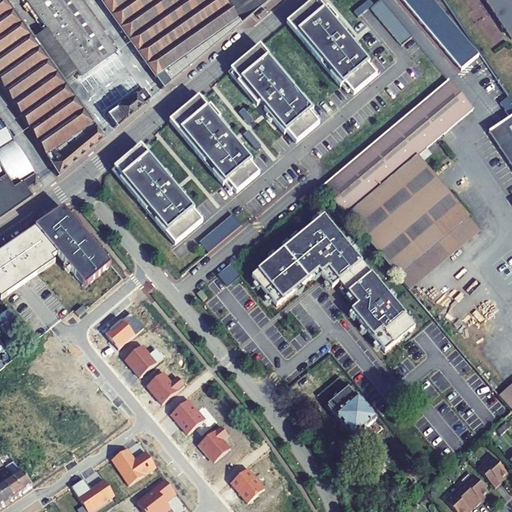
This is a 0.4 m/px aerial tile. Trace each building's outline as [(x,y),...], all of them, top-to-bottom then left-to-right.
[(57,177),(102,139),(65,87),(29,36),(3,0),(0,0),(0,86),(2,90),(27,129),(43,155),(49,164),(57,177)] [(79,77),(115,52),(110,46),(79,1),(77,0),(23,0),(42,26),(79,77)] [(110,46),(114,44),(82,0),(80,0),(79,1),(110,46)] [(97,0),(145,66),(154,59),(171,82),(268,1),(267,0),(97,0)] [(401,0),(461,71),(462,70),(478,56),(430,0),(401,0)] [(511,39),(511,7),(507,0),(484,0),(511,40),(511,39)] [(345,35),(316,1),(287,25),(341,89),(344,86),(353,96),(376,76),(367,66),(370,65),(349,40),(348,41),(344,35),(345,35)] [(412,39),(381,2),(371,10),(402,48),(412,39)] [(42,26),(29,36),(65,87),(79,77),(42,26)] [(260,47),(231,72),(260,107),(261,106),(265,111),(264,112),(285,136),(287,134),(295,144),(319,125),(310,115),(314,111),(260,47)] [(484,59),(481,54),(478,56),(462,70),(466,74),(479,63),(504,101),(510,97),(484,59)] [(145,66),(162,89),(171,82),(154,59),(145,66)] [(473,111),(449,82),(323,188),(322,189),(326,194),(332,201),(342,213),(370,246),(397,278),(469,218),(423,163),(417,157),(426,149),(473,111)] [(105,116),(115,129),(150,99),(143,89),(134,96),(105,116)] [(511,100),(511,101),(510,97),(504,101),(500,104),(510,119),(489,133),(511,166),(511,100)] [(199,99),(170,123),(224,187),(228,184),(236,194),(259,174),(251,164),(253,162),(233,138),(232,139),(227,134),(228,133),(199,99)] [(0,218),(38,192),(39,185),(33,176),(10,190),(0,173),(0,148),(11,141),(0,123),(0,218)] [(11,141),(0,148),(0,173),(10,190),(33,176),(11,141)] [(142,147),(113,172),(175,246),(202,222),(194,212),(195,211),(175,187),(174,188),(170,182),(170,181),(142,147)] [(423,163),(431,156),(426,149),(417,157),(423,163)] [(326,194),(322,189),(315,194),(320,200),(326,194)] [(342,213),(332,201),(325,208),(335,220),(342,213)] [(63,210),(0,253),(0,300),(54,264),(51,259),(50,257),(56,254),(57,255),(86,289),(112,267),(63,210)] [(234,215),(200,243),(209,254),(243,226),(234,215)] [(252,278),(277,308),(318,273),(332,290),(339,284),(358,307),(351,313),(385,354),(415,329),(324,218),(252,278)] [(397,278),(410,293),(481,233),(469,218),(397,278)] [(407,309),(423,327),(432,320),(410,293),(397,278),(370,246),(362,252),(368,259),(371,257),(412,306),(407,309)] [(230,265),(217,275),(227,287),(239,276),(230,265)] [(201,290),(197,294),(203,301),(207,298),(201,290)] [(82,308),(74,314),(79,319),(86,313),(82,308)] [(25,332),(9,312),(0,319),(0,329),(11,344),(25,332)] [(132,316),(106,336),(116,350),(142,330),(132,316)] [(143,347),(124,363),(139,381),(164,360),(156,350),(150,355),(143,347)] [(317,397),(327,409),(349,390),(340,378),(317,397)] [(511,385),(499,397),(511,412),(511,385)] [(376,421),(349,390),(327,409),(354,441),(376,421)] [(189,402),(170,417),(186,437),(205,421),(189,402)] [(507,424),(502,428),(506,432),(511,428),(507,424)] [(506,432),(502,428),(498,432),(501,436),(506,432)] [(128,451),(112,462),(129,488),(156,469),(146,454),(135,461),(128,451)] [(478,472),(495,490),(501,485),(499,482),(503,479),(507,475),(492,459),(478,472)] [(32,488),(14,464),(5,470),(22,494),(32,488)] [(22,494),(5,470),(0,473),(0,479),(14,500),(22,494)] [(248,471),(230,486),(248,507),(266,492),(248,471)] [(459,490),(476,508),(482,503),(480,501),(483,497),(488,493),(473,477),(459,490)] [(14,500),(0,479),(0,497),(6,505),(14,500)] [(83,481),(71,489),(86,511),(92,511),(114,497),(104,482),(96,487),(97,488),(91,492),(83,481)] [(166,483),(137,505),(142,511),(171,511),(165,504),(176,496),(166,483)] [(472,511),(476,508),(459,490),(446,503),(454,511),(468,511),(469,511),(472,511)]
